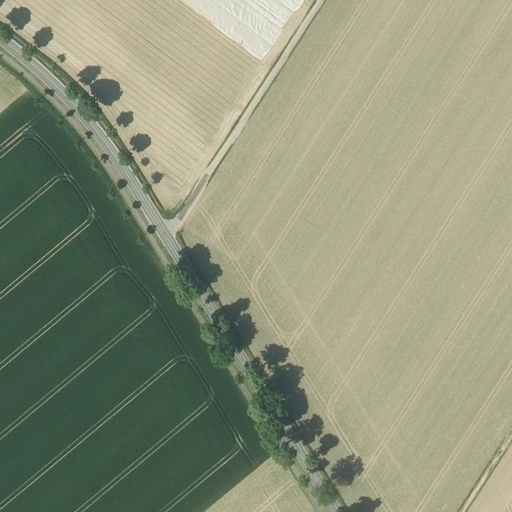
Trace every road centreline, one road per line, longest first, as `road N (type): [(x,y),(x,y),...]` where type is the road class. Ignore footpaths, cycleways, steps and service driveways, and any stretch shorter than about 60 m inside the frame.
road 1 (secondary): [(336,511),(131,180),(71,102),(0,37)]
road 2 (track): [(166,237),(329,0)]
